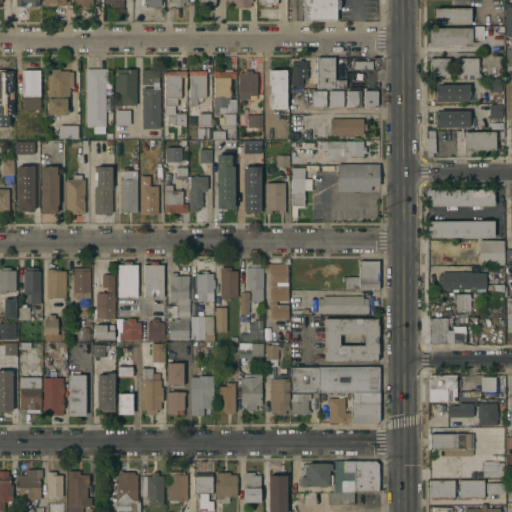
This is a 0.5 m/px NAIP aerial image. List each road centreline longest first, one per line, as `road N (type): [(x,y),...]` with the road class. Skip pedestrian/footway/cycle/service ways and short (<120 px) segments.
road 1 (primary): [(404,446),(403,0)]
road 2 (residential): [(404,446),(0,444)]
road 3 (residential): [(404,243),(0,243)]
road 4 (residential): [(403,41),(0,39)]
